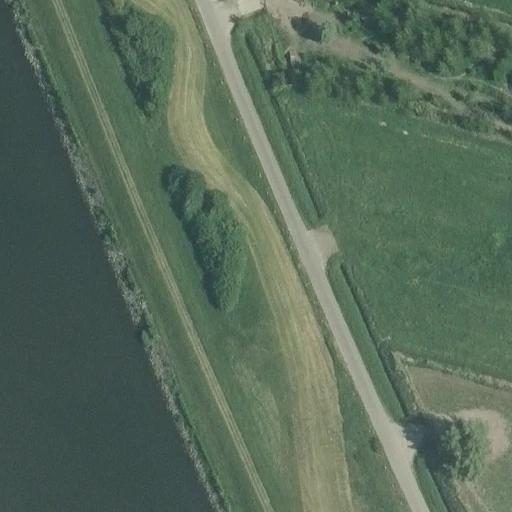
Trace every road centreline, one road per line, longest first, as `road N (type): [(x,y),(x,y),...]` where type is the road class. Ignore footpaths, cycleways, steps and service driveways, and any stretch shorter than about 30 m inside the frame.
road 1 (track): [(63,0),(279,511)]
road 2 (unclassified): [(421,511),(205,0)]
